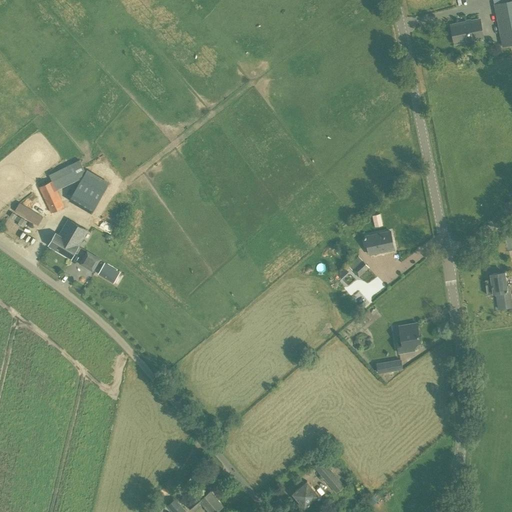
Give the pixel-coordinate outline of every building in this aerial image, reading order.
[(501,47),(511,45),(511,0),(493,4),(501,47)] [(455,44),(483,39),(479,19),(451,25),(455,44)] [(81,179),(69,200),(92,214),(104,192),(81,179)] [(52,181),(39,187),(51,213),(64,206),(57,190),(53,180),(52,181)] [(38,225),(43,217),(20,202),(14,211),(38,225)] [(71,259),(87,231),(68,220),(60,235),(55,232),(47,246),(71,259)] [(369,255),(395,249),(391,231),(365,237),(369,255)] [(87,251),(80,264),(94,271),(101,258),(87,251)] [(358,277),(370,268),(359,256),(348,266),(358,277)] [(119,272),(105,263),(99,274),(113,282),(119,272)] [(345,268),(338,275),(341,278),(348,272),(345,268)] [(507,289),(504,272),(490,274),(491,284),(485,285),(486,295),(496,293),(498,309),(511,307),(511,306),(509,289),(507,289)] [(385,299),(390,305),(402,295),(397,289),(385,299)] [(399,353),(415,351),(413,344),(420,343),(417,323),(400,326),(402,340),(397,340),(399,353)] [(378,374),(403,369),(401,359),(376,363),(378,374)] [(336,493),(344,485),(321,458),(313,466),(336,493)] [(176,491),(184,500),(197,489),(200,486),(187,472),(179,479),(184,485),(176,491)] [(304,509),(320,496),(307,481),(292,494),(304,509)] [(217,511),(223,505),(211,491),(204,496),(201,492),(187,504),(194,511),(203,504),(209,511),(208,511),(217,511)] [(172,511),(185,511),(187,511),(175,498),(167,506),(172,511)]
